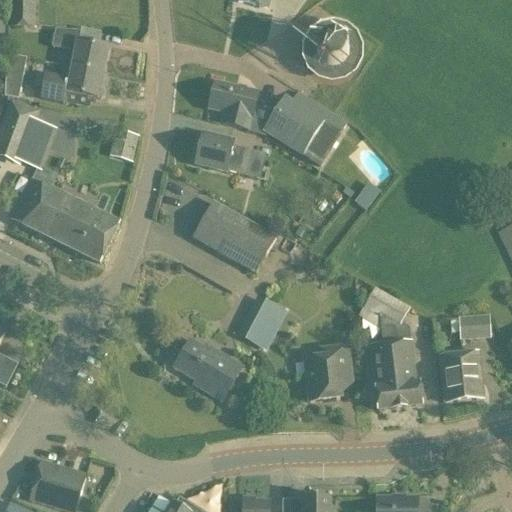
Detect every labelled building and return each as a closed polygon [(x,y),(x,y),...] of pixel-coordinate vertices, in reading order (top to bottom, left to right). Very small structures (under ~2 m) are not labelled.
[(35,0),(11,0),(10,29),(35,30),(35,0)] [(238,0),(238,5),(266,11),(268,0),(238,0)] [(108,51),(78,45),(80,33),(55,32),(51,49),(74,54),(71,70),(103,76),(108,51)] [(338,73),(348,65),(349,63),(351,58),(351,53),(349,48),(346,43),(341,39),(336,37),(325,37),(316,45),(315,48),(313,54),(314,59),(321,70),(327,72),(338,73)] [(46,76),(45,81),(41,101),(66,106),(68,95),(98,101),(103,76),(71,70),(63,68),(61,79),(46,76)] [(251,122),(258,95),(215,85),(209,112),(223,115),(221,126),(248,132),(250,122),(251,122)] [(264,132),(320,167),(347,123),(299,93),(293,103),(285,98),(264,132)] [(0,162),(20,170),(40,114),(9,103),(0,129),(0,162)] [(120,134),(114,157),(133,162),(139,138),(120,134)] [(265,160),(234,152),(236,143),(204,135),(197,166),(260,182),(265,160)] [(507,210),(511,204),(511,171),(491,196),(507,210)] [(80,206),(40,187),(33,183),(23,205),(21,204),(13,222),(60,245),(70,226),(80,206)] [(352,203),(364,212),(378,193),(366,184),(352,203)] [(213,205),(193,240),(256,275),(276,241),(213,205)] [(511,227),(497,235),(511,265),(511,227)] [(415,386),(410,345),(408,330),(402,326),(410,311),(375,291),(357,319),(381,332),(381,342),(379,342),(380,347),(371,348),(379,413),(422,407),(420,385),(415,386)] [(236,339),(268,353),(287,313),(255,298),(236,339)] [(459,335),(459,343),(491,341),(489,318),(458,320),(458,323),(450,324),(451,336),(459,335)] [(0,333),(0,386),(6,389),(18,366),(0,357),(0,345),(5,336),(0,333)] [(208,348),(206,352),(191,343),(175,369),(203,386),(201,389),(222,402),(242,370),(208,348)] [(305,363),(310,405),(340,402),(338,386),(351,384),(347,349),(319,352),(319,361),(305,363)] [(478,354),(459,357),(440,359),(445,404),(483,400),(478,354)] [(88,476),(87,478),(107,484),(112,467),(89,461),(86,475),(88,476)] [(75,511),(86,477),(42,464),(30,503),(60,511),(75,511)] [(375,499),(374,511),(418,511),(418,499),(375,499)] [(197,511),(179,501),(175,508),(173,507),(169,511),(197,511)] [(269,511),(269,505),(255,505),(256,502),(243,501),(243,511),(269,511)] [(281,511),(329,511),(330,502),(304,502),(304,503),(282,503),(281,511)]
